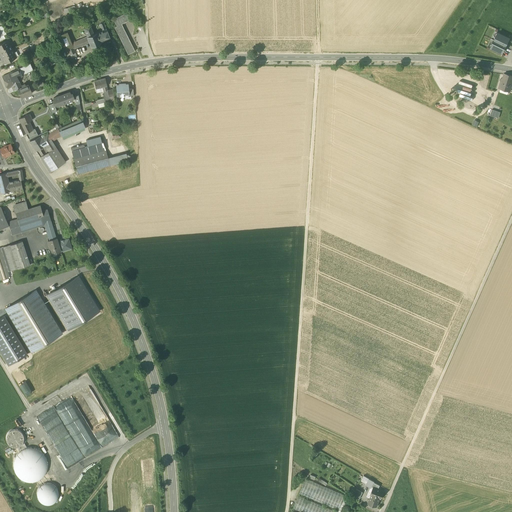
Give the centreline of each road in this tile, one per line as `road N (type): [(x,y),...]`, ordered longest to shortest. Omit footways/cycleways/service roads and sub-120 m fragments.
road 1 (tertiary): [(7,109),(105,71),(189,58),(432,58),(511,69)]
road 2 (track): [(317,0),(286,511)]
road 3 (secondary): [(164,423),(125,302),(32,164)]
road 4 (track): [(402,465),(511,219)]
road 5 (track): [(293,416),(402,465),(511,493)]
